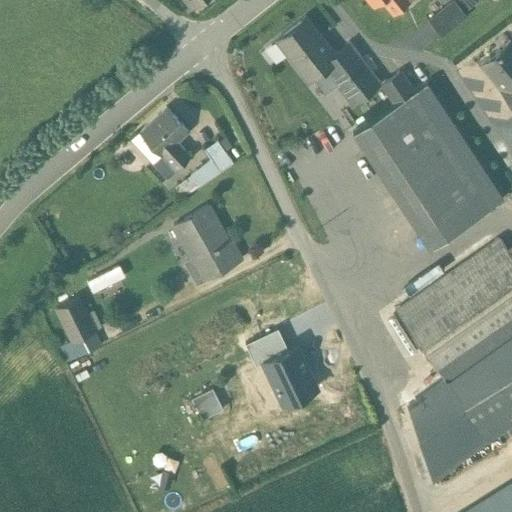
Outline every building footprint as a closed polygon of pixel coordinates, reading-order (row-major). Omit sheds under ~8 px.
[(408,0),(369,0),(372,4),(377,0),(381,0),(392,13),(408,0)] [(453,0),(452,0),(428,19),(441,35),(466,15),(453,0)] [(334,52),(305,15),(275,38),(308,80),(313,77),(326,93),(338,84),(353,103),(381,82),(349,40),(334,52)] [(498,88),(511,77),(511,42),(509,39),(480,63),(498,88)] [(412,90),(399,70),(381,82),(394,102),(412,90)] [(511,77),(498,88),(511,105),(511,77)] [(479,190),(413,89),(412,90),(394,102),(352,129),(419,230),(479,190)] [(166,106),(139,131),(161,155),(162,154),(176,169),(190,155),(177,141),(188,130),(166,106)] [(232,161),(217,139),(204,149),(211,158),(219,169),(232,161)] [(204,149),(195,156),(202,165),(211,158),(204,149)] [(202,165),(191,173),(199,184),(219,169),(211,158),(202,165)] [(208,203),(172,223),(192,258),(198,255),(209,274),(241,257),(232,240),(229,241),(208,203)] [(499,236),(434,282),(429,275),(392,300),(443,374),(448,381),(511,336),(511,254),(506,246),(499,236)] [(511,511),(511,240),(506,246),(511,254),(511,336),(448,381),(483,433),(489,429),(511,466),(511,488),(472,511),(511,511)] [(119,281),(104,288),(117,313),(131,306),(119,281)] [(54,309),(70,343),(79,338),(97,330),(81,297),(54,309)] [(278,326),(244,341),(255,364),(261,361),(281,404),(319,386),(298,341),(287,346),(278,326)] [(79,338),(70,343),(58,348),(65,362),(86,351),(79,338)] [(406,400),(428,470),(483,433),(448,381),(443,374),(406,400)] [(193,397),(203,418),(222,409),(212,388),(193,397)]
